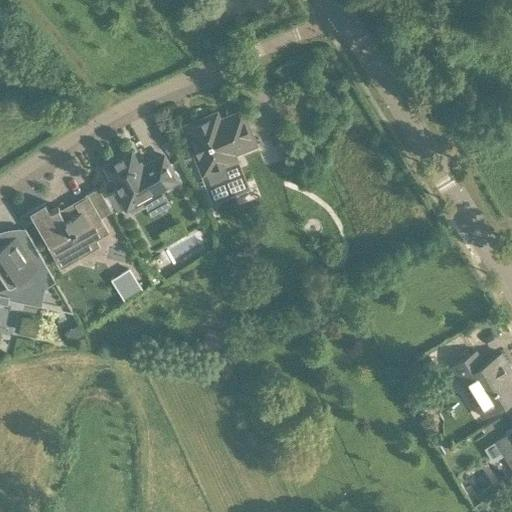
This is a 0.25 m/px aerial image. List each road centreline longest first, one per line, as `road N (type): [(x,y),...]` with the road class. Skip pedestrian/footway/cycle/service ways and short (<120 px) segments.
road 1 (residential): [(0,190),(144,98),(337,15)]
road 2 (tertiary): [(511,286),(337,15)]
